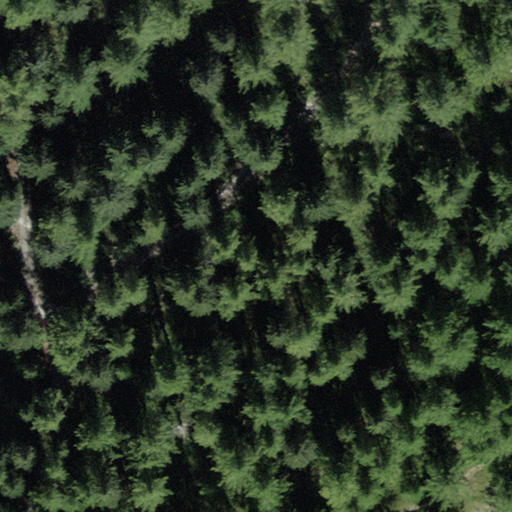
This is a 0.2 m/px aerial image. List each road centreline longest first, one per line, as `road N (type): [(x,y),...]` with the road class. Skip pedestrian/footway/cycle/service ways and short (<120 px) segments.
road 1 (track): [(42,309),(139,260),(331,92),(396,0)]
road 2 (track): [(0,78),(16,104),(24,215),(42,309)]
